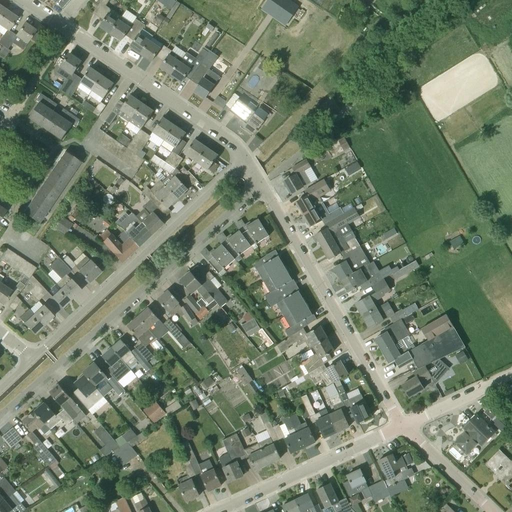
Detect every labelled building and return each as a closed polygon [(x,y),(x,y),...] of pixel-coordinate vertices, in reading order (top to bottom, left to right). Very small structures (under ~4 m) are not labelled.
[(111,34),(122,17),(111,10),(106,7),(110,0),(102,0),(97,7),(104,11),(99,18),(104,21),(100,27),(111,34)] [(176,2),(173,0),(156,0),(171,10),(176,2)] [(288,0),(269,0),(264,8),(287,24),(298,7),(288,0)] [(177,2),(166,17),(170,20),(181,4),(177,2)] [(366,13),(370,8),(365,4),(361,10),(366,13)] [(135,21),(138,15),(128,9),(125,15),(135,21)] [(0,33),(3,36),(7,30),(8,31),(17,18),(6,11),(0,19),(0,33)] [(159,14),(155,20),(161,24),(165,18),(159,14)] [(129,39),(140,23),(136,19),(132,24),(122,17),(111,34),(121,41),(125,36),(129,39)] [(0,56),(4,59),(10,51),(8,50),(13,42),(22,49),(35,31),(24,23),(15,37),(11,35),(3,46),(0,50),(0,56)] [(141,54),(149,42),(152,38),(153,36),(143,29),(145,26),(140,23),(129,39),(134,42),(130,47),(141,54)] [(8,31),(7,30),(3,36),(0,40),(0,44),(3,46),(11,35),(7,32),(8,31)] [(205,47),(209,50),(221,33),(217,31),(205,47)] [(160,59),(167,48),(162,45),(152,38),(149,42),(141,54),(151,62),(155,56),(160,59)] [(171,75),(179,63),(182,58),(182,59),(186,54),(176,46),(172,52),(167,48),(160,59),(164,63),(160,68),(171,75)] [(182,82),(185,77),(190,80),(201,63),(202,63),(208,53),(210,51),(209,50),(205,47),(204,47),(195,59),(187,53),(186,54),(182,59),(182,58),(179,63),(171,75),(182,82)] [(73,74),(81,62),(70,54),(61,67),(57,73),(67,80),(60,90),(65,94),(77,77),(73,74)] [(270,63),(263,59),(258,68),(264,72),(270,63)] [(205,99),(216,82),(203,73),(207,67),(202,63),(201,63),(190,80),(198,86),(194,91),(205,99)] [(92,91),(102,76),(90,68),(82,80),(77,77),(65,94),(71,98),(78,87),(79,88),(82,84),(92,91)] [(101,103),(114,84),(102,76),(92,91),(89,96),(100,103),(100,102),(101,103)] [(39,103),(29,118),(62,140),(72,125),(75,127),(80,121),(63,109),(59,116),(53,112),(57,105),(41,94),(36,101),(39,103)] [(124,113),(132,118),(142,104),(130,96),(124,104),(119,101),(105,121),(110,125),(117,115),(121,117),(124,113)] [(218,96),(214,102),(223,109),(228,102),(218,96)] [(255,113),(238,99),(229,111),(246,124),(243,127),(253,135),(263,122),(254,115),(255,113)] [(82,106),(93,113),(96,109),(85,102),(82,106)] [(106,106),(101,103),(100,102),(100,103),(96,109),(93,113),(98,117),(106,106)] [(144,126),(153,112),(142,104),(132,118),(129,122),(140,130),(141,130),(143,126),(144,126)] [(164,140),(174,126),(163,118),(153,132),(164,140)] [(176,148),(186,134),(174,126),(164,140),(176,148)] [(146,133),(141,130),(140,130),(131,143),(128,148),(127,149),(130,151),(133,153),(146,133)] [(136,155),(142,147),(144,148),(151,137),(146,133),(133,153),(135,154),(136,155)] [(103,148),(111,137),(106,134),(98,145),(103,148)] [(117,141),(128,148),(131,143),(129,142),(130,140),(122,134),(117,141)] [(108,152),(115,141),(111,137),(103,148),(108,152)] [(350,148),(345,138),(338,141),(344,152),(350,148)] [(197,162),(206,148),(195,140),(185,154),(197,162)] [(113,155),(120,144),(115,141),(108,152),(113,155)] [(118,158),(125,147),(120,144),(113,155),(118,158)] [(122,161),(130,151),(127,149),(125,147),(118,158),(122,161)] [(170,166),(177,155),(172,152),(170,155),(159,148),(155,155),(170,166)] [(208,170),(218,156),(206,148),(197,162),(208,170)] [(127,165),(135,154),(133,153),(130,151),(122,161),(127,165)] [(65,152),(44,182),(60,193),(80,162),(65,152)] [(132,168),(140,157),(136,155),(135,154),(127,165),(132,168)] [(178,199),(188,189),(185,187),(190,183),(183,176),(176,169),(176,170),(170,166),(155,155),(151,161),(171,174),(162,183),(178,199)] [(183,159),(177,155),(170,166),(176,170),(176,169),(183,159)] [(137,172),(144,161),(140,157),(132,168),(137,172)] [(304,171),(310,167),(306,160),(292,169),(295,175),(284,182),(291,194),(303,187),(303,188),(311,183),(304,171)] [(352,166),(356,173),(361,170),(357,163),(352,166)] [(213,173),(218,167),(213,164),(209,170),(213,173)] [(197,181),(188,171),(183,176),(190,183),(192,185),(197,181)] [(60,193),(44,182),(23,213),(39,224),(60,193)] [(167,209),(178,199),(162,183),(161,182),(151,191),(147,187),(142,192),(150,200),(157,207),(161,203),(167,209)] [(320,198),(313,186),(305,191),(307,196),(296,203),(303,215),(323,203),(320,198)] [(153,235),(164,224),(154,213),(158,209),(157,207),(150,200),(147,204),(142,207),(144,209),(145,209),(150,215),(142,223),(146,227),(153,235)] [(303,215),(310,227),(321,221),(323,224),(343,213),(341,209),(330,215),(323,203),(303,215)] [(361,218),(359,214),(354,206),(343,213),(323,224),(326,229),(315,236),(322,247),(340,237),(340,236),(337,231),(361,218)] [(71,216),(74,219),(79,222),(83,215),(75,209),(71,216)] [(139,247),(152,235),(153,235),(146,227),(139,233),(124,216),(115,224),(121,228),(131,239),(139,247)] [(71,223),(68,221),(62,217),(54,228),(65,235),(72,224),(71,223)] [(253,246),(269,236),(263,227),(261,223),(258,219),(246,227),(248,231),(245,232),(253,246)] [(267,219),(261,223),(263,227),(269,224),(267,219)] [(394,228),(389,231),(392,236),(397,233),(394,228)] [(139,247),(131,239),(123,246),(112,235),(107,230),(99,237),(103,242),(123,263),(139,247)] [(238,257),(251,247),(253,246),(245,232),(242,234),(239,231),(228,239),(230,243),(227,245),(238,257)] [(346,255),(360,246),(354,238),(344,244),(340,237),(322,247),(329,260),(344,251),(346,255)] [(234,260),(238,257),(227,245),(224,248),(222,245),(211,254),(214,258),(208,262),(219,275),(234,260)] [(341,281),(352,274),(349,268),(366,257),(360,247),(360,246),(346,255),(342,257),(345,262),(334,269),(341,281)] [(0,260),(4,263),(11,252),(7,249),(3,254),(0,258),(0,260)] [(9,266),(16,255),(11,252),(4,263),(9,266)] [(89,283),(100,272),(86,256),(83,254),(73,263),(67,256),(62,262),(71,271),(75,266),(79,271),(89,283)] [(14,269),(21,258),(16,255),(9,266),(14,269)] [(285,269),(278,256),(270,261),(267,255),(253,265),(255,268),(250,270),(251,272),(256,270),(263,282),(285,269)] [(19,273),(26,262),(21,258),(14,269),(19,273)] [(81,291),(70,280),(66,275),(71,271),(62,262),(58,258),(49,267),(61,279),(56,284),(61,289),(71,300),(81,291)] [(23,276),(31,265),(26,262),(19,273),(23,276)] [(29,279),(31,276),(36,268),(31,265),(23,276),(29,279)] [(384,279),(393,274),(391,270),(389,266),(379,271),(380,273),(381,274),(384,279)] [(227,303),(210,282),(214,278),(210,273),(205,277),(197,267),(190,272),(213,300),(214,300),(221,308),(227,303)] [(292,281),(285,269),(263,282),(270,293),(265,296),(268,302),(288,290),(285,285),(292,281)] [(366,282),(368,281),(361,269),(352,274),(341,281),(348,293),(367,282),(366,282)] [(213,300),(190,272),(180,281),(191,295),(197,290),(203,298),(196,303),(190,296),(184,301),(201,320),(210,313),(205,307),(208,304),(213,300)] [(379,273),(375,275),(375,276),(369,280),(373,286),(384,280),(384,279),(381,274),(380,274),(379,273)] [(47,293),(38,283),(31,276),(29,279),(28,281),(34,287),(43,297),(47,293)] [(20,292),(24,286),(26,284),(26,283),(28,280),(26,278),(24,282),(21,280),(20,282),(19,282),(15,288),(20,292)] [(375,293),(387,286),(384,280),(373,286),(372,287),(375,293)] [(12,291),(1,284),(0,285),(0,303),(3,305),(12,291)] [(391,291),(387,286),(375,293),(355,305),(362,317),(376,309),(373,303),(383,297),(383,296),(391,291)] [(43,297),(34,287),(29,292),(38,301),(43,297)] [(71,300),(61,289),(52,297),(62,308),(71,300)] [(283,316),(306,303),(299,291),(291,296),(288,290),(268,302),(271,308),(276,304),(283,316)] [(198,323),(187,305),(182,308),(178,304),(179,303),(168,291),(158,300),(172,317),(177,313),(181,318),(184,315),(189,323),(190,322),(193,327),(198,323)] [(14,311),(21,302),(16,297),(8,307),(14,311)] [(305,320),(313,316),(306,303),(283,316),(290,328),(285,331),(288,337),(292,335),(293,334),(302,327),(307,324),(305,320)] [(393,324),(401,320),(403,319),(410,314),(418,310),(415,304),(407,308),(402,311),(402,310),(394,314),(391,309),(380,315),(376,309),(362,317),(369,329),(389,317),(393,324)] [(53,317),(43,306),(34,315),(44,326),(53,317)] [(183,338),(169,320),(162,325),(148,308),(138,317),(156,338),(167,329),(178,342),(183,338)] [(410,314),(403,319),(406,325),(414,320),(411,314),(410,314)] [(44,326),(34,315),(24,324),(34,335),(44,326)] [(428,341),(446,330),(453,326),(446,315),(421,329),(428,341)] [(146,348),(156,338),(138,317),(127,326),(141,344),(135,349),(146,362),(147,362),(154,357),(146,348)] [(246,333),(258,326),(254,319),(241,326),(246,333)] [(401,320),(393,324),(393,325),(395,328),(375,339),(382,351),(393,344),(399,342),(402,340),(410,335),(401,320)] [(232,323),(226,327),(230,334),(236,330),(232,323)] [(442,359),(465,348),(453,326),(446,330),(428,341),(415,348),(405,354),(396,359),(394,361),(399,369),(413,361),(418,370),(425,366),(442,359)] [(313,347),(327,339),(320,327),(306,333),(302,327),(293,334),(292,335),(288,337),(288,338),(277,346),(274,348),(278,355),(289,349),(288,347),(297,342),(299,346),(305,342),(309,349),(313,347)] [(259,331),(259,332),(257,333),(263,340),(265,339),(266,341),(264,343),(268,348),(270,346),(273,344),(262,329),(260,330),(259,331)] [(191,343),(185,337),(178,342),(184,349),(191,343)] [(317,361),(334,351),(327,339),(313,347),(317,353),(309,358),(309,359),(299,365),(303,372),(305,375),(320,367),(321,366),(317,361)] [(146,362),(135,349),(131,352),(121,340),(112,349),(129,369),(138,362),(146,372),(147,371),(151,376),(155,372),(147,362),(146,362)] [(407,348),(402,340),(399,342),(393,344),(382,351),(389,364),(394,361),(396,359),(405,354),(415,348),(413,345),(407,348)] [(267,348),(264,344),(259,349),(262,353),(267,348)] [(113,378),(116,381),(121,377),(129,369),(112,349),(102,357),(110,366),(106,370),(113,378)] [(463,351),(455,356),(460,365),(468,360),(463,351)] [(425,366),(418,370),(413,372),(416,378),(402,386),(409,398),(424,389),(420,384),(431,378),(435,384),(442,376),(441,373),(451,367),(442,359),(425,366)] [(348,375),(340,362),(326,370),(327,371),(324,373),(320,367),(305,375),(305,376),(292,383),(286,387),(288,391),(311,378),(315,385),(323,380),(326,386),(333,383),(333,384),(348,375)] [(108,381),(105,378),(106,377),(94,363),(83,373),(84,375),(98,391),(108,383),(119,396),(124,391),(116,381),(113,378),(108,381)] [(252,380),(243,367),(237,372),(246,384),(252,380)] [(305,376),(305,375),(303,372),(290,380),(292,383),(305,376)] [(89,410),(104,397),(98,391),(84,375),(74,383),(83,394),(78,398),(89,410)] [(209,377),(201,385),(206,390),(214,382),(209,377)] [(260,394),(251,382),(253,381),(252,380),(246,384),(255,397),(260,394)] [(334,385),(333,384),(333,383),(326,386),(327,387),(326,388),(331,398),(330,399),(337,415),(330,418),(337,433),(349,427),(342,410),(345,409),(339,395),(337,390),(334,385)] [(87,417),(69,397),(59,384),(49,392),(64,410),(73,420),(77,425),(87,417)] [(278,393),(282,401),(287,399),(283,391),(278,393)] [(371,417),(364,399),(362,395),(349,401),(345,392),(342,393),(339,395),(345,409),(350,407),(358,423),(371,417)] [(315,414),(306,395),(301,398),(305,407),(305,408),(309,417),(310,417),(314,416),(314,415),(315,414)] [(193,411),(199,408),(196,400),(189,403),(193,411)] [(155,424),(166,414),(155,401),(144,411),(155,424)] [(73,420),(64,410),(56,416),(45,403),(34,412),(50,430),(62,420),(67,425),(73,420)] [(309,417),(305,408),(300,410),(304,419),(309,417)] [(484,413),(494,422),(498,417),(488,408),(484,413)] [(337,433),(330,418),(326,409),(315,414),(314,415),(314,416),(316,421),(324,439),(337,433)] [(50,430),(34,412),(23,422),(31,432),(32,432),(38,427),(45,435),(50,430)] [(248,413),(242,416),(246,423),(252,420),(248,413)] [(270,438),(258,444),(268,464),(280,459),(275,445),(274,445),(273,443),(279,440),(273,427),(273,428),(266,413),(260,416),(270,438)] [(315,443),(306,423),(301,425),(296,413),(289,417),(303,448),(315,443)] [(467,454),(478,442),(482,446),(494,433),(476,415),(464,428),(467,431),(455,443),(467,454)] [(303,448),(289,417),(283,419),(285,424),(280,427),(279,425),(273,427),(279,440),(284,438),(291,453),(303,448)] [(105,457),(120,447),(115,441),(102,426),(95,433),(106,446),(100,450),(105,457)] [(11,449),(23,439),(13,428),(2,437),(11,449)] [(248,428),(242,431),(245,438),(252,435),(248,428)] [(137,436),(131,429),(122,437),(115,441),(120,447),(127,442),(137,436)] [(59,463),(32,432),(31,432),(25,437),(52,470),(60,480),(65,476),(57,466),(59,463)] [(137,436),(127,442),(132,448),(147,438),(143,432),(137,436)] [(268,464),(258,444),(244,450),(237,434),(230,437),(240,458),(246,455),(247,458),(249,457),(255,470),(268,464)] [(237,463),(242,461),(240,458),(230,437),(222,441),(228,454),(219,459),(230,482),(243,476),(237,463)] [(221,486),(211,464),(209,460),(199,465),(193,453),(193,454),(187,441),(182,444),(188,458),(190,461),(196,475),(202,473),(203,475),(201,476),(209,492),(221,486)] [(116,455),(123,466),(131,460),(124,450),(116,455)] [(511,462),(499,450),(485,464),(508,486),(511,481),(511,462)] [(409,453),(402,457),(406,466),(414,463),(409,453)] [(386,489),(403,481),(400,474),(395,476),(394,471),(405,466),(401,458),(395,460),(393,454),(378,461),(387,480),(383,482),(386,489)] [(0,473),(4,470),(8,467),(1,458),(0,458),(0,473)] [(199,496),(191,478),(196,475),(190,461),(183,464),(188,475),(176,481),(186,502),(199,496)] [(61,485),(48,469),(44,473),(54,486),(50,489),(52,492),(57,488),(57,489),(61,485)] [(368,488),(368,487),(360,470),(347,476),(349,481),(343,484),(349,497),(355,494),(362,491),(366,499),(371,497),(375,503),(390,496),(386,489),(383,482),(382,481),(368,488)] [(16,491),(5,478),(0,481),(0,504),(13,494),(16,491)] [(350,509),(345,498),(337,502),(330,484),(317,490),(326,509),(333,506),(336,511),(354,511),(351,509),(350,509)] [(354,505),(363,501),(360,493),(351,497),(354,505)] [(21,511),(26,509),(13,494),(0,504),(0,511),(21,511)] [(120,511),(150,511),(148,507),(141,494),(133,498),(136,504),(134,504),(137,511),(131,511),(127,505),(124,498),(116,502),(120,511)] [(321,511),(320,509),(315,511),(308,494),(295,500),(300,511),(302,511),(307,510),(308,511),(321,511)] [(300,511),(295,500),(282,506),(285,511),(300,511)] [(120,511),(116,502),(108,507),(110,511),(120,511)]
